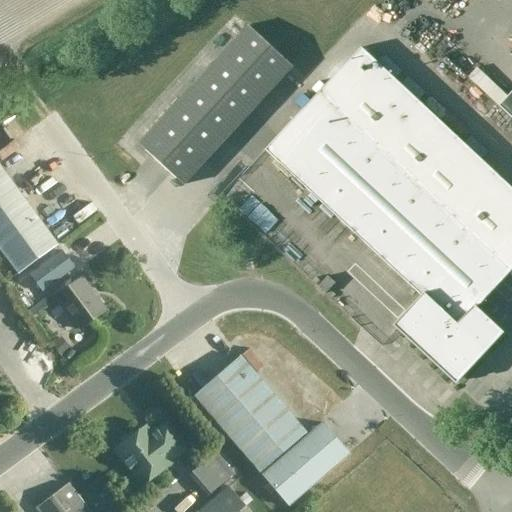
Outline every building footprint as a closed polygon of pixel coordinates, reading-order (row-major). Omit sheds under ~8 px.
[(181,186),(290,67),(246,26),(137,145),(181,186)] [(511,190),(358,47),(330,78),(511,247),(511,190)] [(474,68),(466,77),(493,102),(501,93),(474,68)] [(511,267),(511,247),(330,78),(262,150),(421,297),(393,327),(456,385),(504,334),(475,307),(511,267)] [(511,89),(497,106),(511,119),(511,89)] [(0,169),(0,251),(15,273),(55,244),(0,169)] [(76,329),(103,310),(79,277),(53,297),(76,329)] [(323,294),(333,284),(326,277),(316,287),(323,294)] [(265,363),(274,357),(262,340),(254,346),(265,363)] [(257,472),(304,433),(238,356),(192,396),(257,472)] [(320,422),(259,475),(286,505),(347,453),(320,422)] [(120,444),(114,449),(146,485),(169,464),(167,461),(182,448),(165,424),(148,436),(142,428),(136,432),(131,432),(121,439),(120,444)] [(39,447),(0,468),(0,474),(13,498),(27,490),(30,496),(58,481),(39,447)] [(186,473),(208,490),(226,468),(204,451),(186,473)] [(87,511),(66,483),(33,508),(36,511),(87,511)] [(248,511),(227,486),(196,511),(248,511)]
